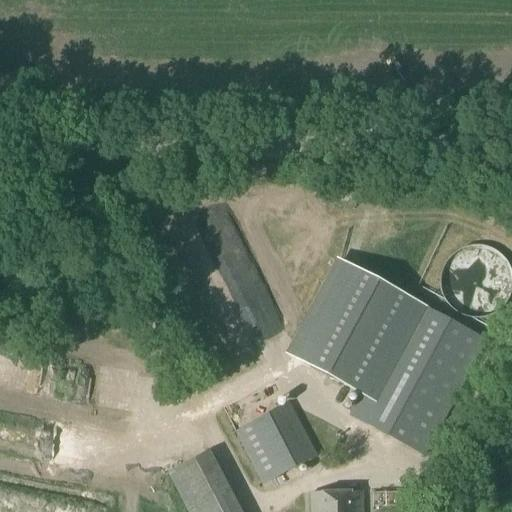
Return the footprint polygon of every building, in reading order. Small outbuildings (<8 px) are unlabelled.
[(202,216),(202,228),(239,227),(238,215),(202,216)] [(485,312),(489,312),(494,311),(498,309),(502,307),(505,304),(508,300),(510,296),(511,292),(511,288),(511,283),(511,279),(509,275),(507,271),(504,267),(501,264),(496,262),(492,260),(487,260),(483,260),(478,261),(473,263),(469,265),(466,269),(463,272),(461,277),(460,281),(459,286),(460,290),(461,295),(463,299),(465,303),(468,306),(472,308),(476,310),(480,312),(485,312)] [(486,342),(337,261),(284,359),(358,399),(348,417),(424,458),(486,342)] [(262,487),(316,459),(289,406),(235,433),(262,487)] [(187,511),(238,511),(209,454),(168,475),(187,511)] [(311,511),(362,511),(362,493),(311,494),(311,511)]
